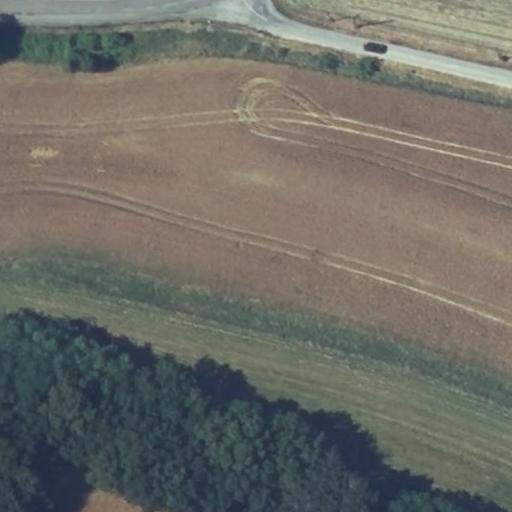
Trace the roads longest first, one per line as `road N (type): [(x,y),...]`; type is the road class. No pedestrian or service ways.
road 1 (unclassified): [(243,0),(275,24),(511,79)]
road 2 (tertiary): [(180,0),(0,12)]
